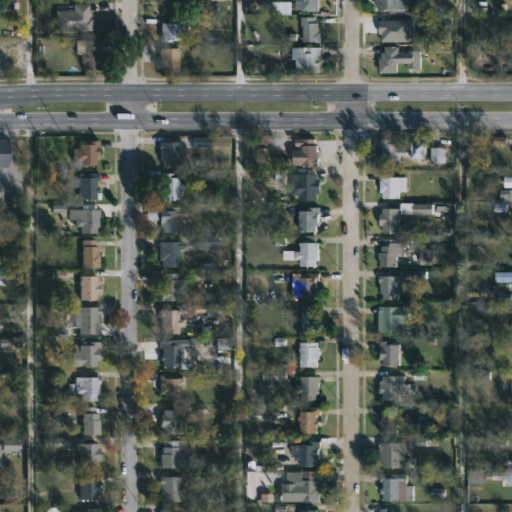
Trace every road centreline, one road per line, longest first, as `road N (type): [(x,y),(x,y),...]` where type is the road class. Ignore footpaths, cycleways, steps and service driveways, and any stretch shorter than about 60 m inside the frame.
road 1 (secondary): [(0,125),(511,117)]
road 2 (secondary): [(511,92),(0,97)]
road 3 (residential): [(134,0),(131,511)]
road 4 (residential): [(353,0),(355,511)]
